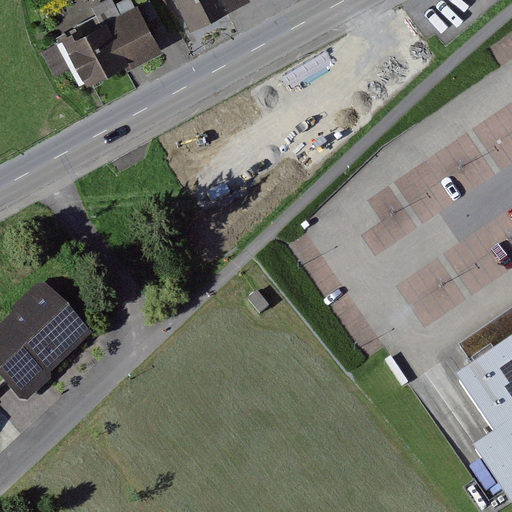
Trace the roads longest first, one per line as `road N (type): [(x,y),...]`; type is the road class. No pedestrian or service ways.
road 1 (residential): [(511,13),(152,347)]
road 2 (primary): [(39,170),(350,0)]
road 3 (unclassified): [(152,347),(39,170)]
road 4 (residential): [(152,347),(0,486)]
